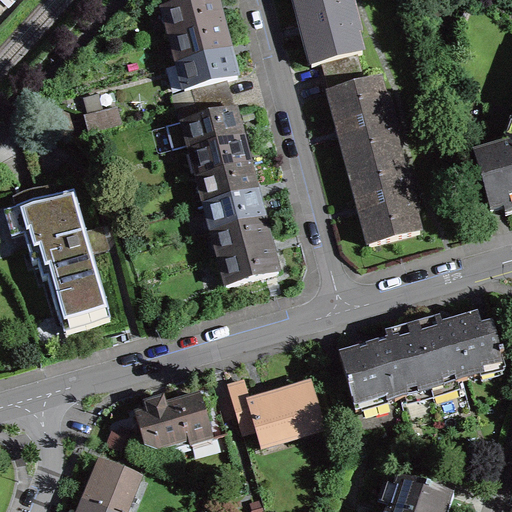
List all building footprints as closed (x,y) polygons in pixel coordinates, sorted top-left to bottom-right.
[(201,0),(168,9),(176,37),(223,24),(216,0),(201,0)] [(324,65),(328,79),(360,71),(356,56),(362,55),(357,35),(355,35),(345,0),(293,0),(295,5),(312,68),(324,65)] [(223,24),(176,37),(183,64),(230,51),(224,27),(223,24)] [(225,82),(225,83),(237,79),(231,55),(230,51),(183,64),(190,91),(193,90),(225,82)] [(364,85),(360,71),(328,79),(332,94),(329,94),(334,114),(349,171),(400,158),(395,138),(393,139),(383,102),(385,101),(380,81),(364,85)] [(225,82),(193,90),(197,105),(229,97),(225,84),(225,83),(225,82)] [(201,120),(232,111),(229,100),(229,97),(197,105),(201,120)] [(236,114),(235,111),(232,111),(201,120),(197,105),(179,110),(183,126),(170,129),(175,150),(189,146),(190,152),(196,151),(243,139),(236,114)] [(122,126),(117,109),(88,117),(92,134),(122,126)] [(203,178),(250,166),(244,143),(243,139),(196,151),(203,178)] [(511,146),(511,145),(474,156),(490,213),(504,209),(506,216),(511,214),(511,146)] [(405,177),(400,158),(349,171),(353,187),(369,247),(420,234),(415,214),(413,214),(403,177),(405,177)] [(250,166),(203,178),(210,205),(257,193),(251,169),(250,166)] [(92,256),(109,251),(106,240),(103,229),(86,234),(74,193),(57,198),(53,186),(13,198),(33,266),(38,265),(43,282),(48,281),(61,327),(109,313),(92,256)] [(257,193),(210,205),(217,232),(264,220),(258,197),(257,193)] [(264,220),(217,232),(224,259),(271,247),(265,224),(264,220)] [(271,247),(224,259),(231,287),(279,275),(272,251),(271,247)] [(440,319),(413,327),(432,392),(493,374),(490,361),(502,358),(504,357),(503,353),(501,353),(493,326),(482,330),(478,316),(462,320),(442,326),(440,319)] [(432,392),(413,327),(386,335),(388,342),(346,354),(339,356),(356,414),(432,392)] [(243,436),(257,432),(260,442),(322,425),(311,388),(267,401),(251,406),(245,384),(229,388),(243,436)] [(213,440),(200,396),(143,413),(136,415),(144,445),(158,442),(160,451),(189,443),(190,447),(213,441),(213,440)] [(140,443),(114,433),(109,447),(134,457),(140,443)] [(122,511),(136,477),(102,463),(91,491),(86,503),(108,511),(122,511)] [(385,511),(448,511),(454,497),(397,478),(385,511)] [(108,511),(86,503),(82,511),(108,511)]
